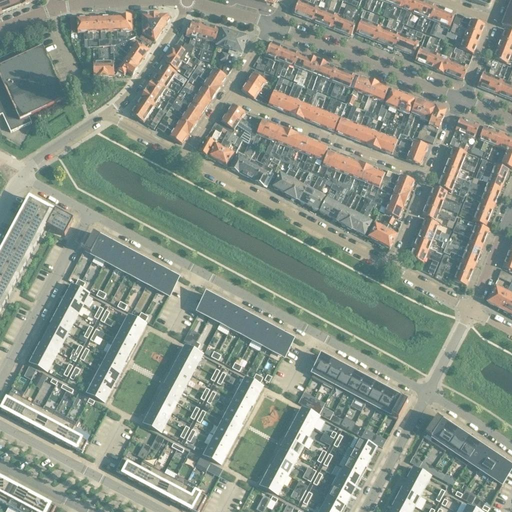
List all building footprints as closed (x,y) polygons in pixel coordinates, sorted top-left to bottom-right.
[(11,10),(7,0),(0,0),(0,8),(2,13),(11,10)] [(7,0),(11,10),(21,6),(18,0),(7,0)] [(311,0),(299,0),(297,6),(294,7),(292,12),(294,14),(303,18),(309,2),(310,2),(311,0)] [(315,0),(311,0),(310,2),(309,2),(303,18),(313,22),(319,8),(314,6),(315,0)] [(319,8),(313,22),(322,26),(332,0),(327,0),(324,10),(319,8)] [(332,0),(322,26),(332,30),(337,16),(333,14),(338,0),(337,0),(332,0)] [(372,0),(367,0),(364,9),(369,10),(372,0)] [(383,0),(372,0),(369,10),(378,14),(379,13),(374,11),(377,0),(379,0),(383,2),(383,0)] [(394,0),(383,0),(383,2),(388,4),(383,16),(388,18),(394,0)] [(405,0),(394,0),(388,18),(389,19),(394,21),(397,22),(398,18),(393,16),(397,7),(402,9),(405,0)] [(405,0),(402,9),(407,11),(402,24),(406,26),(408,22),(411,13),(416,0),(405,0)] [(416,0),(411,13),(421,16),(426,3),(419,0),(416,0)] [(511,0),(502,26),(511,29),(511,0)] [(426,3),(421,16),(416,30),(422,32),(423,28),(422,28),(425,18),(431,20),(436,6),(426,3)] [(337,16),(332,30),(341,33),(351,8),(347,6),(342,18),(337,16)] [(436,6),(431,20),(435,22),(430,35),(435,37),(436,33),(440,24),(445,10),(436,6)] [(351,8),(341,33),(351,37),(356,23),(351,21),(356,9),(351,8)] [(455,14),(445,10),(440,24),(444,25),(443,27),(449,29),(455,14)] [(362,20),(356,34),(366,38),(375,15),(370,14),(367,22),(362,20)] [(144,36),(141,40),(149,45),(151,47),(154,42),(155,42),(170,19),(168,15),(160,15),(147,16),(141,16),(142,34),(144,36)] [(379,17),(375,15),(366,38),(375,41),(381,27),(376,26),(379,17)] [(464,17),(457,15),(453,24),(457,26),(467,30),(481,36),(485,26),(471,20),(469,25),(462,22),(464,17)] [(122,44),(121,16),(121,17),(111,17),(111,32),(117,32),(117,41),(111,41),(111,47),(113,47),(114,47),(117,46),(120,44),(122,44)] [(136,30),(135,19),(131,19),(131,16),(121,16),(122,44),(125,42),(126,42),(126,32),(132,32),(132,30),(136,30)] [(99,32),(98,17),(88,18),(88,40),(88,48),(99,47),(99,43),(93,43),(93,33),(99,32)] [(111,32),(111,17),(98,17),(99,32),(100,32),(101,40),(99,40),(99,43),(99,47),(111,47),(111,41),(111,40),(105,40),(105,32),(111,32)] [(88,18),(70,18),(71,30),(78,30),(78,33),(84,33),(84,40),(88,40),(88,18)] [(386,30),(381,27),(375,41),(385,45),(394,21),(389,19),(388,21),(389,21),(386,30)] [(185,45),(179,41),(175,46),(187,55),(191,57),(194,47),(201,23),(192,21),(191,27),(189,27),(186,37),(191,38),(188,46),(185,45)] [(394,21),(385,45),(394,49),(400,35),(395,33),(399,23),(397,22),(394,21)] [(210,26),(201,23),(194,47),(203,50),(210,26)] [(210,26),(203,50),(200,60),(209,63),(212,53),(207,52),(210,43),(215,44),(219,29),(210,26)] [(221,30),(216,46),(229,50),(234,33),(230,32),(228,30),(224,28),(221,30)] [(405,37),(400,35),(394,49),(404,53),(413,30),(408,29),(405,37)] [(423,34),(413,30),(404,53),(413,57),(419,42),(421,41),(423,34)] [(467,30),(465,35),(462,34),(460,38),(463,39),(477,45),(481,36),(467,30)] [(511,32),(505,30),(501,40),(511,44),(511,32)] [(239,35),(234,33),(229,50),(241,55),(242,54),(245,43),(246,44),(248,41),(248,37),(247,37),(246,35),(241,33),(239,35)] [(446,37),(436,33),(435,37),(445,41),(446,37)] [(448,33),(446,37),(455,41),(457,37),(448,33)] [(425,66),(436,40),(431,38),(429,44),(428,43),(425,50),(420,48),(415,62),(425,66)] [(477,45),(463,39),(459,49),(473,55),(477,45)] [(125,42),(122,44),(120,44),(143,60),(149,50),(146,49),(149,45),(141,40),(139,44),(136,42),(133,47),(125,42)] [(436,40),(425,66),(434,70),(440,56),(435,54),(440,41),(436,40)] [(511,44),(501,40),(497,49),(511,55),(511,44)] [(269,60),(267,67),(258,63),(256,69),(270,74),(272,69),(273,66),(274,63),(281,46),(271,43),(269,43),(266,50),(268,51),(265,59),(269,60)] [(114,47),(113,47),(113,52),(117,54),(120,49),(128,54),(125,59),(138,68),(138,67),(143,60),(120,44),(117,46),(114,47)] [(175,46),(170,55),(193,70),(195,72),(196,70),(198,66),(200,63),(196,60),(193,65),(185,60),(187,55),(175,46)] [(290,50),(281,46),(274,63),(275,63),(276,61),(280,62),(277,69),(278,69),(275,76),(277,77),(279,77),(280,76),(290,50)] [(0,115),(2,115),(10,133),(32,123),(29,117),(67,100),(43,48),(20,58),(16,51),(0,58),(0,115)] [(445,58),(440,56),(434,70),(443,74),(449,60),(453,49),(449,48),(445,58)] [(104,77),(103,49),(98,49),(99,62),(93,63),(94,77),(104,77)] [(104,77),(114,77),(114,62),(108,62),(108,49),(103,49),(104,77)] [(511,55),(497,49),(493,59),(507,65),(509,59),(511,60),(511,55)] [(228,55),(226,62),(223,72),(228,76),(241,55),(229,50),(228,55)] [(290,50),(280,76),(284,78),(289,66),(294,68),(299,54),(290,50)] [(455,62),(449,60),(443,74),(444,74),(453,77),(459,63),(459,62),(463,53),(455,50),(454,53),(457,55),(455,62)] [(468,55),(463,53),(459,62),(464,64),(466,60),(471,61),(472,57),(468,55)] [(308,57),(299,54),(294,68),(299,70),(294,83),(298,84),(309,57),(308,57)] [(193,70),(170,55),(164,63),(177,72),(180,67),(186,72),(184,76),(188,79),(191,74),(193,70)] [(309,57),(298,84),(297,86),(298,86),(302,87),(307,74),(312,76),(318,61),(309,57)] [(125,59),(117,71),(124,75),(126,72),(132,76),(138,68),(125,59)] [(488,75),(483,73),(478,87),(487,91),(498,63),(489,59),(486,66),(491,68),(488,75)] [(318,61),(312,76),(317,78),(312,91),(316,93),(328,64),(318,61)] [(468,67),(459,63),(453,77),(463,81),(468,67)] [(503,65),(498,63),(487,91),(497,95),(502,81),(497,79),(503,65)] [(328,64),(316,93),(317,94),(320,95),(326,81),(331,83),(336,68),(327,65),(328,64)] [(187,80),(163,65),(158,73),(171,82),(173,78),(184,85),(187,80)] [(198,66),(196,70),(221,86),(227,78),(214,69),(211,74),(198,66)] [(336,68),(331,83),(336,85),(332,94),(331,93),(328,99),(331,100),(335,101),(346,72),(336,68)] [(196,70),(195,72),(190,79),(195,82),(198,77),(205,82),(202,86),(216,95),(219,90),(221,86),(196,70)] [(502,81),(497,95),(506,99),(511,84),(511,70),(507,83),(502,81)] [(255,71),(247,83),(266,95),(268,96),(272,97),(273,93),(269,91),(263,88),(270,76),(255,71)] [(355,76),(346,72),(335,101),(336,101),(339,103),(345,88),(350,90),(355,76)] [(171,82),(158,73),(152,81),(166,90),(171,82)] [(369,81),(359,77),(352,96),(350,95),(346,105),(352,107),(353,107),(356,99),(356,98),(358,93),(363,96),(369,81),(369,80),(369,81)] [(273,93),(272,97),(268,106),(278,110),(283,96),(278,94),(282,84),(287,86),(289,82),(288,82),(288,81),(280,78),(276,85),(273,93)] [(166,90),(152,81),(147,90),(160,98),(163,94),(165,96),(168,92),(166,90)] [(369,81),(363,96),(369,98),(364,112),(366,112),(368,113),(379,84),(369,81)] [(247,83),(242,91),(255,100),(258,95),(264,99),(264,98),(265,99),(268,96),(266,95),(247,83)] [(216,95),(202,86),(199,92),(187,84),(185,87),(210,103),(212,100),(216,95)] [(379,85),(379,84),(368,113),(372,115),(377,101),(383,103),(389,89),(379,85)] [(283,96),(278,110),(287,114),(298,86),(297,86),(294,85),(288,98),(283,96)] [(298,86),(287,114),(291,115),(290,115),(296,117),(302,104),(297,102),(303,88),(302,88),(302,87),(298,86)] [(210,103),(185,87),(179,96),(183,98),(186,93),(194,99),(191,103),(204,112),(210,103)] [(375,116),(373,120),(375,121),(377,121),(379,118),(384,120),(388,108),(397,111),(403,94),(392,90),(391,90),(389,89),(383,103),(377,117),(375,116)] [(147,90),(141,98),(155,106),(158,108),(161,105),(157,102),(160,98),(147,90)] [(307,106),(302,104),(296,117),(302,120),(306,121),(317,94),(316,93),(312,91),(311,92),(307,90),(305,95),(311,97),(307,106)] [(320,95),(317,94),(306,121),(315,125),(320,111),(315,109),(319,100),(324,102),(326,98),(320,95)] [(415,99),(403,94),(397,111),(408,115),(415,99)] [(264,98),(264,99),(261,103),(268,106),(272,97),(268,96),(265,99),(264,98)] [(141,98),(136,106),(149,114),(155,106),(141,98)] [(176,100),(174,103),(199,120),(204,112),(191,103),(188,108),(176,100)] [(326,113),(320,111),(315,125),(324,129),(336,101),(335,101),(331,100),(326,113)] [(406,128),(404,131),(403,135),(407,137),(416,116),(420,118),(426,104),(417,100),(409,120),(406,128)] [(339,103),(336,101),(324,129),(334,132),(339,118),(334,117),(337,109),(343,111),(345,106),(339,103)] [(168,103),(163,111),(165,113),(167,114),(168,112),(170,109),(172,106),(168,103)] [(174,103),(172,106),(170,109),(173,110),(174,109),(183,115),(180,120),(193,128),(197,123),(199,120),(174,103)] [(426,104),(420,118),(420,120),(425,122),(421,132),(420,132),(417,139),(431,144),(423,141),(436,107),(426,104)] [(232,105),(227,114),(257,134),(259,130),(242,119),(245,114),(232,105)] [(149,114),(136,106),(130,114),(154,130),(160,121),(155,118),(154,118),(151,122),(147,119),(149,114)] [(353,107),(352,107),(347,121),(341,119),(336,133),(345,137),(356,109),(353,107)] [(446,111),(436,107),(423,141),(431,144),(433,145),(446,111)] [(361,111),(356,109),(345,137),(355,141),(360,127),(355,125),(361,111)] [(160,110),(155,118),(160,121),(165,113),(163,111),(163,112),(160,110)] [(167,114),(165,117),(163,120),(188,137),(190,134),(193,128),(180,120),(177,125),(168,119),(171,114),(168,112),(167,114)] [(360,127),(355,141),(364,144),(372,124),(373,120),(375,116),(372,115),(368,113),(366,112),(364,117),(369,119),(365,129),(360,127)] [(227,114),(221,123),(234,131),(237,127),(249,135),(250,136),(250,141),(254,142),(257,134),(227,114)] [(403,118),(400,126),(406,128),(409,120),(403,118)] [(458,140),(452,138),(450,145),(459,149),(470,122),(466,120),(465,119),(463,118),(461,118),(460,118),(455,132),(460,134),(458,140)] [(188,137),(163,120),(157,129),(164,133),(167,128),(172,132),(169,137),(182,145),(188,137)] [(254,142),(250,141),(248,145),(249,145),(252,147),(252,145),(256,147),(260,137),(265,140),(272,125),(262,121),(259,130),(257,134),(254,142)] [(474,124),(470,122),(459,149),(471,154),(473,148),(466,145),(469,137),(474,140),(480,126),(479,125),(478,124),(475,123),(474,124)] [(392,127),(390,131),(382,152),(383,152),(392,155),(396,145),(398,141),(393,140),(397,128),(404,131),(406,128),(400,126),(394,123),(392,127)] [(211,141),(206,139),(198,152),(208,157),(216,144),(224,129),(216,124),(212,129),(216,132),(214,137),(213,136),(211,141)] [(376,125),(372,124),(364,144),(367,146),(373,148),(379,134),(373,132),(376,125)] [(268,147),(265,154),(269,156),(273,150),(281,129),(272,125),(265,140),(271,142),(268,148),(268,147)] [(476,139),(473,148),(471,154),(483,158),(494,130),(484,127),(479,140),(476,139)] [(273,150),(269,156),(276,160),(279,161),(281,156),(275,154),(279,145),(284,147),(290,132),(285,130),(284,130),(281,129),(273,150)] [(379,134),(373,148),(382,152),(390,131),(387,130),(384,136),(379,134)] [(494,130),(483,158),(487,160),(492,146),(498,148),(503,134),(494,130)] [(220,146),(216,144),(208,157),(217,162),(232,134),(228,131),(220,146)] [(281,156),(279,161),(280,162),(284,162),(288,164),(300,136),(296,135),(296,134),(290,132),(284,147),(290,149),(286,159),(281,156)] [(232,134),(217,162),(226,167),(234,153),(228,151),(236,137),(232,134)] [(511,137),(503,134),(498,148),(502,150),(497,164),(502,166),(511,139),(511,137)] [(300,136),(288,164),(290,165),(295,167),(297,168),(299,164),(294,161),(298,152),(303,155),(309,140),(300,136)] [(398,139),(398,141),(396,145),(424,157),(428,147),(413,141),(411,147),(401,143),(402,141),(398,139)] [(511,139),(502,166),(511,169),(511,139)] [(299,164),(297,168),(299,169),(306,172),(318,144),(309,140),(303,155),(308,157),(304,166),(299,164)] [(318,144),(306,172),(310,174),(314,176),(316,177),(317,173),(311,171),(313,166),(314,166),(316,160),(321,163),(328,147),(318,144)] [(252,147),(249,145),(242,156),(238,154),(230,169),(238,173),(252,147)] [(424,157),(396,145),(392,155),(396,157),(399,151),(408,155),(406,160),(420,166),(424,157)] [(252,147),(238,173),(247,178),(255,163),(250,161),(256,149),(252,147)] [(467,154),(453,148),(449,158),(463,164),(468,165),(475,168),(477,164),(465,159),(467,154)] [(325,177),(317,173),(316,177),(319,178),(323,180),(326,182),(327,182),(329,177),(338,156),(328,152),(322,167),(328,169),(325,177)] [(255,163),(247,178),(255,182),(269,156),(265,154),(259,165),(255,163)] [(269,156),(255,182),(266,188),(274,173),(267,169),(270,164),(273,166),(276,160),(269,156)] [(329,177),(327,182),(333,185),(337,186),(338,182),(333,180),(336,172),(341,174),(347,159),(338,156),(329,177)] [(463,164),(449,158),(445,168),(459,173),(461,168),(473,173),(475,168),(468,165),(463,164)] [(343,184),(338,182),(337,186),(344,189),(345,190),(356,163),(347,159),(341,174),(346,176),(343,184)] [(483,160),(479,170),(505,180),(509,171),(495,165),(493,170),(484,167),(487,162),(483,160)] [(356,163),(345,190),(347,191),(349,192),(352,186),(354,180),(360,182),(366,167),(360,164),(356,163)] [(280,174),(273,187),(282,192),(295,167),(290,165),(287,168),(289,170),(285,177),(280,174)] [(297,168),(295,167),(282,192),(285,194),(285,195),(290,197),(298,183),(293,180),(299,169),(297,168)] [(366,167),(360,182),(365,184),(360,197),(363,198),(375,170),(371,169),(372,169),(366,167)] [(445,168),(441,177),(469,188),(470,183),(457,178),(459,173),(445,168)] [(375,170),(363,198),(365,199),(370,201),(373,203),(374,199),(376,195),(371,193),(373,187),(378,189),(380,185),(382,180),(384,176),(385,174),(375,170)] [(505,180),(479,170),(475,180),(480,181),(482,176),(489,179),(487,184),(501,190),(505,180)] [(384,176),(382,180),(410,191),(414,182),(399,176),(397,181),(390,178),(392,173),(388,171),(386,176),(384,176)] [(298,183),(290,197),(296,200),(299,202),(307,188),(314,176),(310,174),(303,186),(298,183)] [(441,177),(438,187),(451,192),(454,187),(463,191),(462,194),(466,195),(466,194),(469,188),(441,177)] [(307,188),(299,202),(308,206),(323,180),(319,178),(312,191),(307,188)] [(323,180),(308,206),(317,211),(324,198),(319,195),(326,182),(323,180)] [(410,191),(382,180),(380,185),(394,190),(392,195),(407,201),(409,195),(410,191)] [(470,183),(469,188),(497,199),(501,190),(487,184),(485,189),(471,183),(471,184),(470,183)] [(337,186),(333,185),(331,189),(337,192),(332,202),(327,199),(320,212),(329,217),(344,189),(337,186)] [(447,193),(433,187),(429,197),(443,203),(460,209),(461,205),(445,198),(447,193)] [(469,188),(466,194),(467,194),(468,193),(482,198),(480,203),(494,208),(497,199),(469,188)] [(344,189),(329,217),(337,222),(344,209),(344,208),(339,206),(347,191),(345,190),(344,189)] [(378,190),(376,195),(374,199),(403,210),(407,201),(392,195),(389,201),(380,197),(382,192),(378,190)] [(352,193),(344,208),(344,209),(337,222),(341,224),(340,224),(346,227),(353,213),(349,210),(356,195),(352,193)] [(443,203),(429,197),(426,206),(440,212),(441,208),(454,212),(453,213),(458,214),(460,209),(443,203)] [(55,210),(54,213),(29,199),(26,205),(22,213),(25,215),(22,220),(19,218),(15,226),(18,228),(15,233),(12,231),(8,239),(11,241),(9,246),(5,244),(1,252),(4,254),(2,259),(0,257),(0,305),(3,299),(43,225),(65,237),(74,220),(55,210)] [(358,216),(353,213),(346,227),(351,230),(352,230),(355,231),(370,201),(365,199),(363,203),(365,204),(358,216)] [(403,210),(374,199),(373,203),(376,204),(386,208),(384,214),(399,219),(403,210)] [(373,203),(370,201),(355,231),(355,232),(355,231),(364,236),(371,222),(366,220),(373,207),(374,208),(376,204),(373,203)] [(478,207),(465,202),(463,207),(490,217),(494,208),(480,203),(478,207)] [(440,212),(426,206),(422,216),(436,222),(438,216),(449,221),(454,223),(456,218),(451,216),(440,212)] [(490,217),(463,207),(461,211),(475,216),(473,222),(486,227),(490,217)] [(402,223),(392,219),(389,224),(400,229),(402,223)] [(439,225),(425,220),(421,229),(448,240),(450,236),(437,231),(439,225)] [(457,223),(455,228),(485,240),(489,230),(476,225),(474,230),(457,223)] [(376,224),(368,238),(379,244),(386,229),(376,224)] [(485,240),(455,228),(453,232),(470,239),(468,244),(482,249),(485,240)] [(397,235),(386,229),(379,244),(389,249),(393,243),(394,241),(397,235)] [(448,240),(421,229),(417,239),(431,244),(433,239),(443,244),(441,248),(445,250),(446,246),(448,242),(447,241),(448,240)] [(84,251),(95,257),(103,241),(99,239),(100,237),(93,234),(84,251)] [(431,244),(417,239),(413,248),(440,259),(442,255),(429,250),(431,244)] [(103,241),(95,257),(105,263),(114,246),(108,242),(107,243),(103,241)] [(467,249),(448,242),(446,246),(478,259),(482,249),(468,244),(467,249)] [(114,246),(105,263),(116,268),(125,252),(118,248),(118,249),(114,247),(115,246),(114,246)] [(445,250),(443,253),(446,254),(450,256),(450,253),(462,258),(461,263),(474,268),(478,259),(446,246),(445,250)] [(440,259),(413,248),(409,258),(423,264),(426,258),(439,263),(440,259)] [(125,252),(116,268),(126,274),(129,268),(135,257),(129,254),(128,254),(125,253),(125,252)] [(444,256),(441,261),(440,265),(471,277),(474,268),(461,263),(458,268),(446,263),(449,258),(444,256)] [(129,268),(126,274),(137,280),(143,268),(146,263),(139,259),(139,260),(135,258),(136,257),(135,257),(129,268)] [(511,260),(506,258),(502,268),(511,271),(511,260)] [(143,268),(137,280),(147,285),(156,268),(150,265),(149,266),(146,264),(146,263),(143,268)] [(440,265),(436,275),(441,277),(443,272),(455,277),(453,282),(467,287),(471,277),(440,265)] [(147,285),(158,291),(167,274),(160,270),(160,271),(156,269),(157,269),(156,268),(147,285)] [(511,276),(501,272),(498,278),(511,284),(511,282),(511,276)] [(167,274),(158,291),(169,297),(178,280),(171,276),(170,277),(167,275),(167,274)] [(32,292),(30,291),(26,301),(33,304),(42,283),(37,281),(32,292)] [(511,282),(511,284),(509,288),(498,308),(509,314),(511,308),(511,295),(511,293),(511,282)] [(72,286),(67,296),(84,305),(88,296),(72,286)] [(496,287),(487,303),(498,308),(509,288),(506,287),(504,291),(496,287)] [(84,305),(67,296),(62,305),(78,314),(84,305)] [(199,313),(210,319),(219,302),(218,302),(214,300),(215,300),(208,296),(199,313)] [(160,302),(153,319),(164,323),(171,306),(160,302)] [(219,302),(210,319),(220,324),(229,307),(228,308),(225,306),(225,305),(219,302)] [(78,314),(62,305),(56,315),(73,324),(78,314)] [(220,324),(231,330),(240,313),(239,313),(235,312),(236,311),(229,307),(220,324)] [(231,330),(241,335),(250,318),(249,319),(246,317),(246,316),(240,313),(231,330)] [(73,324),(56,315),(51,324),(68,333),(73,324)] [(129,317),(124,326),(141,335),(146,326),(129,317)] [(182,318),(175,330),(183,335),(190,323),(182,318)] [(250,318),(241,335),(252,341),(261,324),(260,324),(260,325),(256,323),(257,322),(250,318)] [(68,333),(51,324),(46,334),(63,343),(68,333)] [(252,341),(262,347),(271,330),(271,329),(270,330),(267,328),(261,324),(252,341)] [(141,335),(124,326),(119,336),(136,345),(141,335)] [(262,347),(272,352),(281,336),(277,334),(278,333),(271,330),(262,347)] [(63,343),(46,334),(41,343),(58,352),(63,343)] [(131,354),(136,345),(119,336),(114,345),(131,354)] [(281,336),(272,352),(283,358),(292,341),(285,337),(285,338),(281,336)] [(36,353),(53,362),(58,352),(41,343),(36,353)] [(125,364),(131,354),(114,345),(109,355),(125,364)] [(180,356),(197,365),(202,356),(194,352),(185,347),(180,356)] [(47,373),(53,362),(36,353),(30,364),(47,373)] [(136,370),(143,358),(137,354),(130,366),(136,370)] [(120,373),(125,364),(109,355),(103,364),(120,373)] [(175,366),(192,375),(197,365),(180,356),(175,366)] [(311,378),(322,384),(333,363),(333,364),(329,362),(330,361),(323,357),(311,378)] [(322,384),(333,390),(344,369),(344,368),(343,369),(340,367),(333,363),(322,384)] [(103,364),(98,374),(115,383),(120,373),(103,364)] [(192,375),(175,366),(170,375),(187,384),(192,375)] [(344,369),(333,390),(334,388),(344,393),(354,374),(354,375),(350,373),(351,372),(344,369)] [(41,373),(37,380),(43,383),(47,377),(41,373)] [(78,375),(73,373),(70,379),(73,381),(76,375),(77,376),(78,375)] [(110,392),(115,383),(98,374),(93,383),(110,392)] [(353,401),(354,401),(365,380),(364,380),(361,378),(354,374),(344,393),(345,393),(346,391),(356,397),(353,401)] [(182,394),(187,384),(170,375),(165,385),(182,394)] [(240,388),(257,397),(262,388),(245,379),(240,388)] [(354,401),(364,407),(375,385),(375,386),(371,384),(371,383),(365,380),(354,401)] [(120,399),(116,407),(122,409),(127,399),(125,398),(130,385),(122,382),(116,397),(120,399)] [(104,403),(110,392),(93,383),(88,394),(104,403)] [(182,394),(165,385),(160,394),(177,403),(182,394)] [(367,402),(377,408),(386,391),(385,392),(382,390),(382,389),(375,385),(364,407),(367,402)] [(257,397),(240,388),(235,398),(252,407),(257,397)] [(386,415),(386,416),(396,397),(392,395),(392,394),(386,391),(377,408),(387,413),(386,415)] [(12,416),(21,399),(10,393),(1,410),(12,416)] [(87,403),(89,399),(79,394),(76,399),(86,405),(87,403)] [(172,413),(177,403),(160,394),(155,404),(172,413)] [(396,397),(386,416),(397,421),(408,401),(401,398),(400,399),(396,397)] [(230,407),(247,416),(252,407),(235,398),(230,407)] [(23,422),(32,405),(21,399),(12,416),(23,422)] [(303,407),(309,409),(311,404),(306,401),(303,407)] [(150,414),(167,423),(172,413),(155,404),(150,414)] [(311,404),(309,409),(314,412),(317,407),(311,404)] [(43,410),(32,405),(23,422),(33,428),(43,410)] [(225,417),(242,426),(247,416),(230,407),(225,417)] [(44,433),(53,416),(43,410),(33,428),(44,433)] [(297,419),(313,428),(319,419),(302,410),(297,419)] [(92,429),(103,435),(112,419),(101,413),(92,429)] [(161,433),(167,423),(150,414),(144,424),(161,433)] [(44,433),(55,439),(64,422),(53,416),(44,433)] [(242,426),(225,417),(220,427),(237,436),(242,426)] [(434,445),(448,425),(447,425),(447,426),(442,423),(443,421),(437,417),(426,434),(436,441),(434,445)] [(297,419),(291,429),(308,438),(313,428),(297,419)] [(340,427),(350,432),(354,425),(344,420),(340,427)] [(71,434),(75,428),(75,427),(64,422),(55,439),(66,445),(71,434)] [(124,433),(136,437),(139,427),(127,423),(124,433)] [(354,425),(350,432),(357,435),(361,428),(354,425)] [(453,429),(448,425),(434,445),(445,452),(458,432),(457,433),(453,430),(453,429)] [(215,436),(232,445),(237,436),(220,427),(215,436)] [(71,434),(66,445),(82,454),(88,443),(86,442),(90,436),(75,428),(71,434)] [(303,448),(308,438),(291,429),(286,439),(303,448)] [(448,449),(458,456),(469,439),(468,439),(468,440),(463,437),(464,436),(458,432),(445,452),(445,453),(448,449)] [(157,436),(151,448),(158,452),(164,439),(157,436)] [(232,445),(215,436),(210,446),(227,455),(232,445)] [(286,439),(281,448),(298,457),(303,448),(286,439)] [(469,439),(458,456),(469,463),(479,447),(479,446),(478,447),(474,444),(475,443),(469,439)] [(354,450),(371,459),(376,449),(359,440),(354,450)] [(147,455),(151,448),(145,445),(141,452),(147,455)] [(227,455),(210,446),(204,456),(221,465),(227,455)] [(485,450),(479,447),(469,463),(479,470),(490,454),(490,453),(489,454),(485,451),(485,450)] [(298,457),(281,448),(276,458),(293,467),(298,457)] [(366,469),(371,459),(354,450),(349,460),(366,469)] [(490,477),(500,462),(495,458),(496,458),(490,454),(479,470),(490,477)] [(116,472),(133,481),(141,466),(124,457),(116,472)] [(206,473),(210,464),(200,458),(195,467),(206,473)] [(288,476),(293,467),(276,458),(271,467),(288,476)] [(344,469),(360,478),(366,469),(349,460),(344,469)] [(141,466),(133,481),(144,487),(154,470),(155,467),(143,461),(141,466)] [(505,465),(500,462),(490,477),(501,484),(511,468),(506,464),(505,465)] [(271,467),(266,477),(283,486),(288,476),(271,467)] [(344,469),(341,468),(336,477),(355,488),(360,478),(344,469)] [(408,479),(425,488),(430,478),(413,469),(408,479)] [(154,470),(144,487),(154,492),(164,475),(154,470)] [(174,481),(164,475),(154,492),(165,498),(174,481)] [(215,476),(213,481),(223,485),(225,480),(215,476)] [(278,496),(283,486),(266,477),(261,487),(278,496)] [(329,486),(350,497),(355,488),(336,477),(332,487),(329,485),(329,486)] [(403,488),(420,497),(425,488),(408,479),(403,488)] [(176,504),(185,486),(174,481),(165,498),(176,504)] [(8,483),(0,497),(0,502),(8,507),(18,489),(16,488),(16,487),(11,484),(10,484),(8,483)] [(186,509),(196,492),(185,486),(176,504),(186,509)] [(350,497),(329,486),(324,495),(345,507),(350,497)] [(398,498),(415,507),(420,497),(403,488),(398,498)] [(21,490),(18,489),(8,507),(17,511),(19,511),(29,494),(26,493),(27,492),(21,489),(21,490)] [(196,492),(186,509),(191,511),(198,511),(207,498),(196,492)] [(29,494),(19,511),(33,511),(39,500),(37,499),(38,498),(32,495),(31,496),(29,494)] [(323,507),(332,511),(342,511),(345,507),(324,495),(324,496),(328,498),(323,507)] [(466,502),(472,505),(475,498),(470,495),(466,502)] [(393,508),(401,511),(412,511),(415,507),(398,498),(393,508)] [(42,501),(39,500),(33,511),(53,511),(56,508),(42,500),(42,501)] [(416,508),(424,511),(427,511),(429,507),(419,502),(416,508)]
